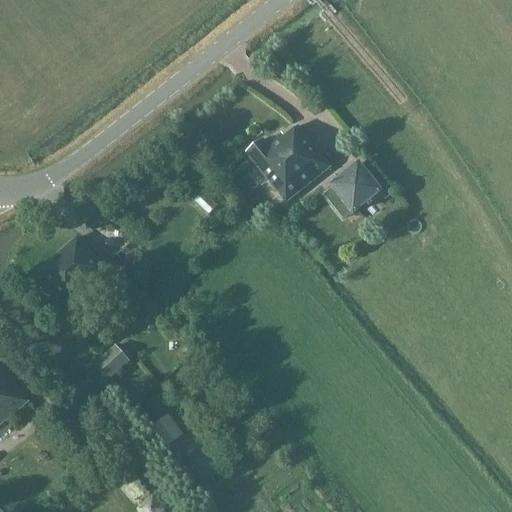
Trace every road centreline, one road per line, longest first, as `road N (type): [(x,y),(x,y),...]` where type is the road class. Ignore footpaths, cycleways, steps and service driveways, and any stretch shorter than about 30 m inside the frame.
road 1 (tertiary): [(0,192),(52,177),(281,0)]
road 2 (unknown): [(209,52),(337,160)]
